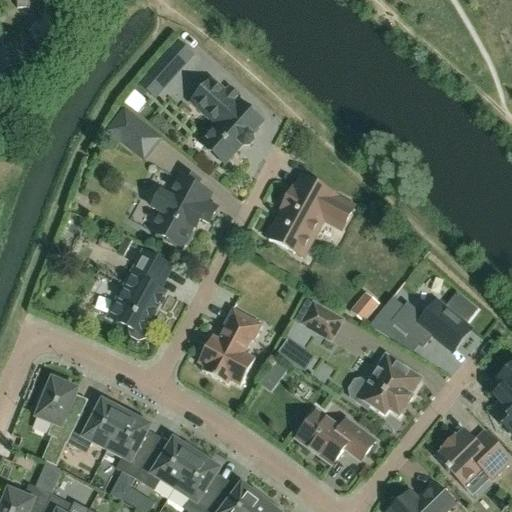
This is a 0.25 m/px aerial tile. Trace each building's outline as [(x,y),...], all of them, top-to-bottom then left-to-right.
[(17,0),(17,10),(29,9),(28,0),(17,0)] [(178,43),(140,86),(154,99),(193,56),(178,43)] [(233,101),(211,81),(191,103),(217,126),(201,144),(201,143),(200,145),(201,146),(201,145),(224,165),(241,146),(243,148),(249,147),(252,143),(252,138),(250,136),(262,123),(235,99),(233,101)] [(129,149),(145,129),(124,112),(108,132),(129,149)] [(195,188),(199,182),(182,173),(169,198),(161,193),(152,209),(160,214),(150,232),(165,240),(163,242),(177,250),(178,247),(182,249),(193,229),(195,230),(200,220),(208,225),(217,209),(206,203),(210,196),(195,188)] [(285,211),(269,241),(286,251),(302,259),(303,258),(302,258),(323,220),(342,231),(354,210),(334,199),(335,197),(303,179),(295,193),(291,191),(281,209),(285,211)] [(77,230),(62,235),(69,256),(84,252),(77,230)] [(148,323),(164,294),(159,290),(171,268),(143,253),(108,319),(114,322),(128,329),(130,338),(138,342),(147,339),(151,332),(148,323)] [(192,278),(189,282),(175,274),(165,290),(196,308),(208,287),(192,278)] [(404,308),(392,323),(420,346),(424,349),(433,338),(451,353),(470,330),(466,326),(478,311),(457,294),(444,309),(438,304),(425,319),(407,304),(404,308)] [(364,307),(359,303),(350,313),(364,324),(380,306),(371,299),(364,307)] [(307,301),(295,322),(301,326),(312,332),(324,311),(313,305),(307,301)] [(240,388),(251,368),(255,361),(244,355),(251,342),(253,343),(262,327),(233,311),(224,327),(226,328),(219,341),(212,338),(198,365),(204,368),(202,373),(227,386),(230,382),(240,388)] [(356,402),(358,404),(367,410),(368,407),(385,418),(389,412),(399,419),(412,399),(410,397),(421,380),(386,356),(367,385),(369,386),(362,397),(360,396),(356,402)] [(277,362),(270,372),(280,379),(287,370),(277,362)] [(498,408),(495,411),(491,415),(511,436),(511,367),(496,383),(502,390),(494,398),(499,403),(496,406),(498,408)] [(47,437),(67,445),(80,418),(68,413),(78,391),(67,387),(69,382),(55,377),(53,381),(52,380),(47,393),(42,391),(36,404),(41,406),(36,419),(52,426),(47,437)] [(107,452),(128,411),(114,403),(112,408),(102,402),(91,424),(80,418),(67,445),(86,455),(91,444),(107,452)] [(142,418),(128,411),(107,452),(121,460),(116,470),(135,480),(150,454),(139,449),(150,428),(140,422),(142,418)] [(375,443),(346,421),(339,430),(316,413),(296,441),(332,467),(344,451),(360,463),(375,443)] [(464,488),(482,471),(491,481),(511,462),(484,435),(474,444),(464,433),(456,441),(454,439),(443,450),(444,452),(437,459),(447,470),(445,471),(448,474),(450,473),(464,488)] [(174,491),(199,452),(186,443),(183,447),(173,441),(161,461),(150,454),(135,480),(153,492),(160,482),(174,491)] [(212,460),(199,452),(174,491),(190,501),(186,507),(191,510),(190,511),(206,511),(217,497),(207,490),(219,470),(210,464),(212,460)] [(52,465),(40,490),(55,496),(67,472),(52,465)] [(435,485),(417,502),(409,494),(389,511),(445,511),(454,504),(435,485)] [(255,511),(266,499),(253,489),(250,493),(241,486),(227,505),(217,497),(206,511),(255,511)] [(43,511),(51,496),(29,487),(24,498),(8,491),(3,504),(0,502),(0,511),(43,511)] [(129,492),(122,503),(129,507),(136,496),(129,492)] [(69,511),(72,507),(51,496),(43,511),(69,511)] [(275,511),(278,508),(266,499),(255,511),(275,511)]
